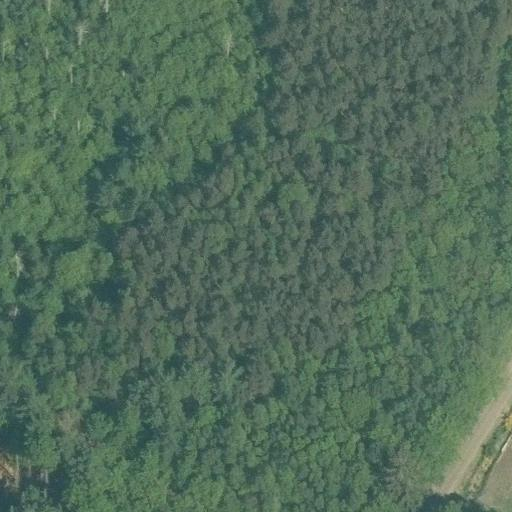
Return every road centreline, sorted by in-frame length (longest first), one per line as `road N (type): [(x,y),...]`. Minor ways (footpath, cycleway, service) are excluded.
road 1 (track): [(166,511),(0,400)]
road 2 (unclassified): [(429,511),(511,381)]
